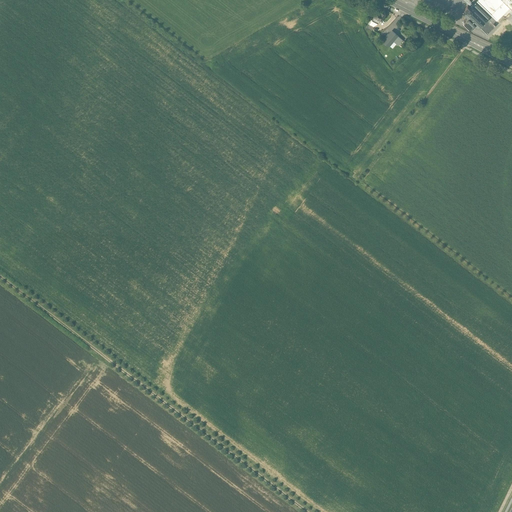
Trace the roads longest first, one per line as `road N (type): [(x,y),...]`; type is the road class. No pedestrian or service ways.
road 1 (track): [(309,511),(0,273)]
road 2 (tertiary): [(387,0),(511,60)]
